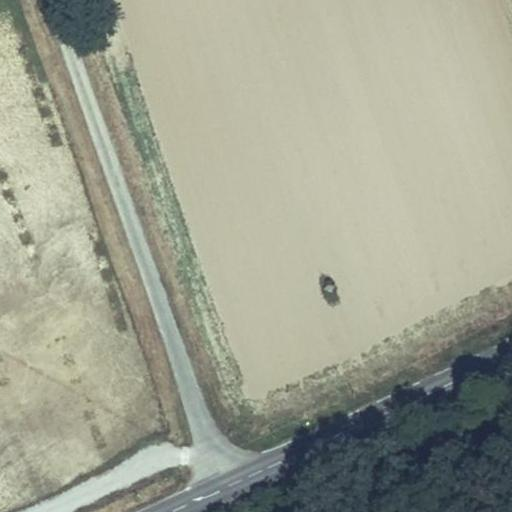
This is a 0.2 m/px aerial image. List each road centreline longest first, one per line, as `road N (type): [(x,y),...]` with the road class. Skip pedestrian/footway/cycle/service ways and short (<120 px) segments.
road 1 (unclassified): [(51,0),(226,488)]
road 2 (secondary): [(226,488),(511,349)]
